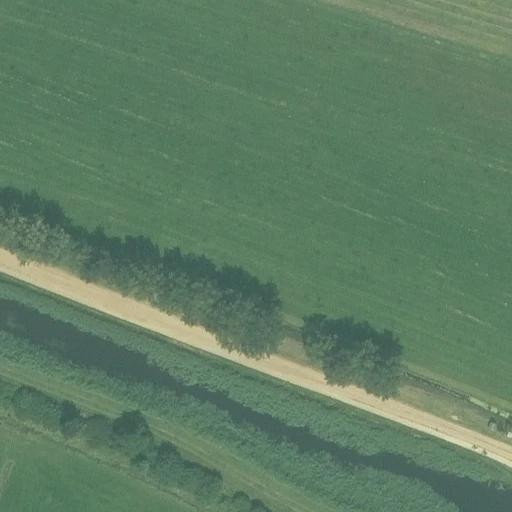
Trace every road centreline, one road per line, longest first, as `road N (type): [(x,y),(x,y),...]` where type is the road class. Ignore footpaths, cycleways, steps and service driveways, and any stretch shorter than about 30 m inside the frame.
road 1 (track): [(511,455),(0,252)]
road 2 (track): [(0,368),(181,442),(301,511)]
